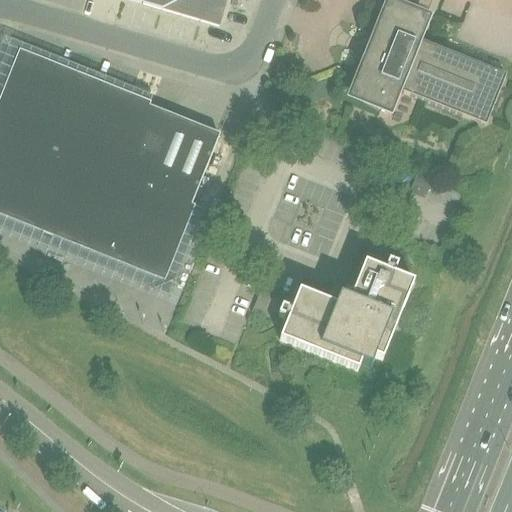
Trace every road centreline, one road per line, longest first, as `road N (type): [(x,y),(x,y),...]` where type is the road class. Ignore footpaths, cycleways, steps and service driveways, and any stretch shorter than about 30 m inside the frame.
road 1 (unclassified): [(0,5),(222,67),(251,54),(274,0)]
road 2 (tertiary): [(162,511),(0,400)]
road 3 (primary): [(511,350),(447,511)]
road 4 (tertiary): [(0,404),(121,511)]
